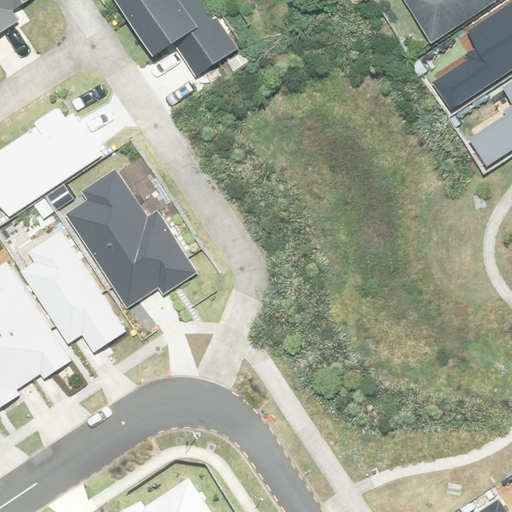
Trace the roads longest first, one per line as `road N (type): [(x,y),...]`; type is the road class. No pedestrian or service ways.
road 1 (residential): [(212,406),(232,327),(229,241),(216,208),(90,38)]
road 2 (residential): [(0,506),(168,404),(212,406)]
road 3 (residential): [(212,406),(244,422),(305,511)]
